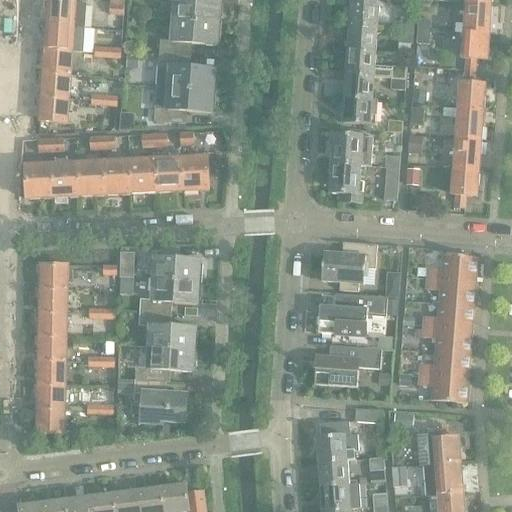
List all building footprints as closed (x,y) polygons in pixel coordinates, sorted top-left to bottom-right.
[(209,1),(208,0),(173,0),(176,0),(175,23),(218,26),(220,2),(209,1)] [(112,1),(110,18),(124,19),(125,2),(112,1)] [(49,3),(47,28),(85,31),(86,6),(77,5),(49,3)] [(352,3),(350,28),(378,30),(380,5),(352,3)] [(455,31),(455,34),(464,35),(489,36),(490,34),(492,6),(466,4),(465,26),(456,25),(455,31)] [(399,21),(399,32),(413,33),(414,22),(399,21)] [(418,28),(417,32),(430,33),(431,22),(418,22),(418,28)] [(217,47),(218,26),(175,23),(173,43),(161,42),(160,56),(184,57),(186,44),(217,47)] [(47,28),(45,52),(73,54),(83,55),(85,31),(47,28)] [(350,28),(348,52),(377,54),(378,30),(350,28)] [(413,46),(413,33),(399,32),(398,45),(413,46)] [(417,32),(417,42),(430,43),(430,33),(417,32)] [(462,57),(462,60),(466,60),(465,72),(475,73),(476,61),(481,61),(488,62),(488,57),(489,36),(464,35),(462,57)] [(95,60),(108,61),(109,50),(94,50),(95,60)] [(121,51),(109,50),(108,61),(121,61),(121,51)] [(45,52),(44,76),(71,77),(73,54),(45,52)] [(376,67),(377,54),(348,52),(347,72),(344,71),(343,76),(346,77),(375,79),(375,78),(391,79),(391,80),(406,81),(407,68),(392,67),(392,68),(376,67)] [(159,68),(158,89),(170,90),(191,92),(211,93),(213,71),(191,69),(184,69),(184,57),(177,57),(160,56),(160,57),(159,68)] [(461,84),(459,113),(483,114),(485,86),(474,86),(475,73),(465,72),(465,85),(461,84)] [(44,76),(42,100),(69,102),(71,77),(44,76)] [(346,77),(344,101),(377,103),(373,103),(375,79),(346,77)] [(405,92),(406,81),(391,80),(390,91),(405,92)] [(157,110),(155,124),(179,126),(180,113),(191,114),(209,116),(211,93),(191,92),(170,90),(158,89),(157,110)] [(414,96),(413,106),(423,106),(424,97),(414,96)] [(91,107),(104,108),(105,98),(92,97),(91,107)] [(118,99),(105,98),(104,108),(118,109),(118,99)] [(67,126),(68,125),(77,126),(78,116),(68,115),(69,102),(42,100),(40,124),(67,126)] [(371,127),(375,127),(377,103),(344,101),(343,126),(371,128),(371,127)] [(423,128),(424,111),(411,110),(410,127),(423,128)] [(443,112),(443,118),(458,119),(457,140),(481,142),(483,114),(459,113),(459,111),(443,110),(443,112)] [(388,135),(402,136),(403,124),(388,123),(388,135)] [(167,135),(155,136),(155,149),(168,148),(167,135)] [(181,150),(194,149),(193,135),(180,136),(181,150)] [(143,149),(155,149),(155,136),(142,137),(143,149)] [(90,152),(103,151),(103,138),(90,139),(90,152)] [(115,138),(103,138),(103,151),(116,151),(115,138)] [(333,138),(331,167),(361,169),(371,170),(372,141),(333,138)] [(408,156),(421,157),(422,140),(409,139),(408,156)] [(457,140),(455,168),(479,170),(481,142),(457,140)] [(39,154),(51,154),(51,141),(39,142),(39,154)] [(63,141),(51,141),(51,154),(64,153),(63,141)] [(387,170),(387,171),(399,172),(400,159),(386,158),(385,170),(387,170)] [(208,159),(182,160),(183,193),(209,192),(208,159)] [(182,160),(156,161),(157,195),(183,193),(182,160)] [(156,161),(130,163),(131,196),(157,195),(156,161)] [(130,163),(104,164),(105,197),(131,196),(130,163)] [(104,164),(78,165),(79,198),(105,197),(104,164)] [(78,165),(52,166),(53,199),(79,198),(78,165)] [(27,200),(53,199),(52,166),(26,167),(27,200)] [(360,184),(361,169),(331,167),(329,196),(341,197),(341,205),(361,206),(363,184),(360,184)] [(477,198),(479,170),(455,168),(453,196),(457,196),(456,208),(466,209),(466,197),(477,198)] [(397,203),(399,172),(387,171),(384,202),(397,203)] [(408,171),(407,187),(419,187),(420,172),(408,171)] [(375,272),(376,247),(342,244),(341,256),(323,255),(322,284),(339,285),(339,292),(358,293),(360,271),(375,272)] [(134,280),(134,255),(120,255),(120,279),(134,280)] [(429,270),(428,280),(477,284),(478,259),(444,257),(443,271),(429,270)] [(156,258),(154,281),(199,285),(201,262),(156,258)] [(40,266),(40,291),(68,291),(68,267),(40,266)] [(115,276),(115,268),(105,268),(105,276),(115,276)] [(441,292),(440,305),(475,308),(477,284),(428,280),(427,291),(441,292)] [(142,300),(141,314),(164,316),(172,317),(173,303),(191,304),(197,305),(199,285),(154,281),(152,300),(142,300)] [(392,288),(386,294),(385,300),(387,300),(399,301),(399,289),(392,288)] [(40,291),(39,315),(67,315),(68,291),(40,291)] [(320,308),(318,336),(366,339),(367,318),(386,320),(387,300),(335,297),(335,309),(320,308)] [(388,301),(387,317),(398,318),(398,302),(388,301)] [(425,318),(424,329),(473,332),(475,308),(440,305),(439,319),(425,318)] [(90,320),(102,320),(102,312),(91,311),(90,320)] [(114,312),(102,312),(102,320),(114,320),(114,312)] [(163,326),(164,316),(141,314),(140,326),(151,326),(149,349),(193,353),(195,328),(163,326)] [(39,315),(39,339),(67,339),(67,315),(39,315)] [(405,318),(404,327),(414,328),(415,319),(405,318)] [(438,340),(437,354),(471,357),(473,332),(424,329),(424,331),(424,339),(438,340)] [(415,331),(415,339),(424,339),(424,331),(415,331)] [(39,339),(38,363),(66,363),(67,339),(39,339)] [(191,374),(193,353),(149,349),(147,369),(137,368),(135,382),(159,384),(160,372),(191,374)] [(317,360),(315,388),(358,390),(359,371),(381,372),(382,352),(330,349),(329,361),(317,360)] [(422,366),(421,377),(469,381),(471,357),(437,354),(436,367),(422,366)] [(90,368),(101,368),(101,359),(90,359),(90,368)] [(114,359),(101,359),(101,368),(113,368),(114,359)] [(38,363),(38,387),(65,387),(66,363),(38,363)] [(380,376),(379,387),(392,388),(393,377),(380,376)] [(401,376),(400,388),(410,388),(411,376),(401,376)] [(468,405),(469,381),(421,377),(420,387),(434,388),(433,403),(468,405)] [(158,394),(159,384),(135,382),(135,394),(142,394),(140,423),(162,425),(162,422),(185,424),(187,397),(158,394)] [(38,387),(37,411),(65,412),(65,387),(38,387)] [(89,416),(100,416),(100,408),(89,407),(89,416)] [(113,408),(100,408),(100,416),(112,417),(113,408)] [(64,436),(65,412),(37,411),(37,435),(64,436)] [(380,424),(381,413),(358,412),(357,423),(380,424)] [(393,429),(412,431),(413,419),(395,417),(393,429)] [(318,441),(320,465),(348,463),(348,464),(356,463),(355,454),(359,453),(358,439),(351,439),(350,425),(329,426),(329,428),(321,429),(322,441),(318,441)] [(429,433),(431,467),(462,464),(460,439),(449,440),(448,427),(438,428),(438,433),(429,433)] [(403,459),(394,460),(395,469),(404,468),(403,459)] [(371,473),(386,472),(385,460),(370,461),(371,473)] [(320,465),(321,489),(349,487),(348,464),(348,463),(320,465)] [(439,497),(464,495),(462,464),(431,467),(425,467),(427,498),(439,497)] [(406,469),(394,470),(395,489),(408,488),(406,469)] [(186,484),(162,488),(165,511),(205,511),(203,493),(188,495),(186,484)] [(349,487),(321,489),(323,511),(338,511),(351,511),(361,511),(360,486),(349,487)] [(165,511),(162,488),(138,491),(140,511),(165,511)] [(140,511),(138,491),(114,494),(116,511),(140,511)] [(116,511),(114,494),(90,497),(92,511),(116,511)] [(439,497),(439,511),(465,511),(464,495),(439,497)] [(92,511),(90,497),(66,500),(67,511),(92,511)] [(373,498),(373,510),(387,509),(387,497),(373,498)] [(67,511),(66,500),(42,503),(43,511),(67,511)] [(18,511),(43,511),(42,503),(18,506),(18,511)]
